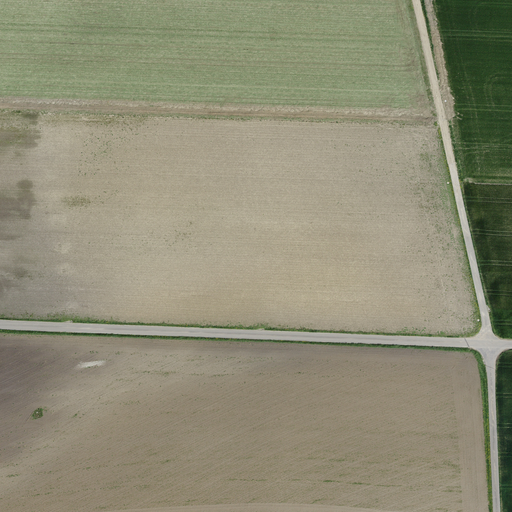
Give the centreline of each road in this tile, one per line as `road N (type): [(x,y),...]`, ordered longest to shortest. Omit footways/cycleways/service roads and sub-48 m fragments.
road 1 (track): [(497,511),(488,343),(416,0)]
road 2 (track): [(0,324),(511,344)]
